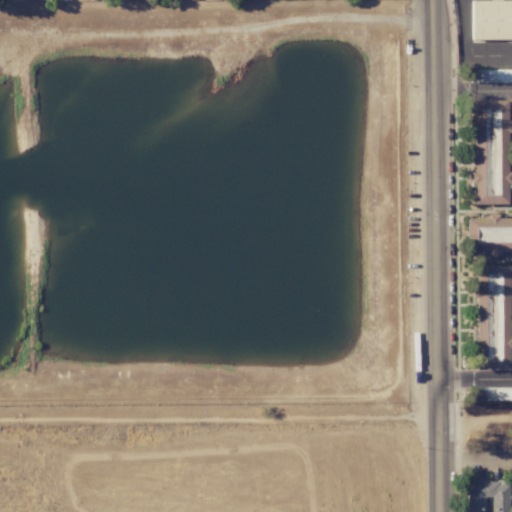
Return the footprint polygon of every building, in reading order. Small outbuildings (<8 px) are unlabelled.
[(511,0),(471,1),(471,41),(511,40),(511,0)] [(511,69),(474,70),(474,83),(511,82),(511,69)] [(474,204),(507,204),(507,183),(511,183),(511,172),(507,172),(506,132),(510,132),(510,120),(507,120),(506,100),(472,100),(473,173),(469,173),(469,182),(473,182),(474,204)] [(511,218),(498,218),(498,215),(485,215),(485,218),(468,218),(468,253),(511,252),(511,218)] [(510,370),(510,337),(509,337),(509,297),(511,296),(511,285),(509,285),(508,265),(474,265),(475,370),(510,370)] [(511,400),(511,387),(472,387),(472,401),(511,400)] [(508,511),(508,482),(467,482),(466,511),(484,511),(484,498),(490,498),(490,511),(508,511)]
